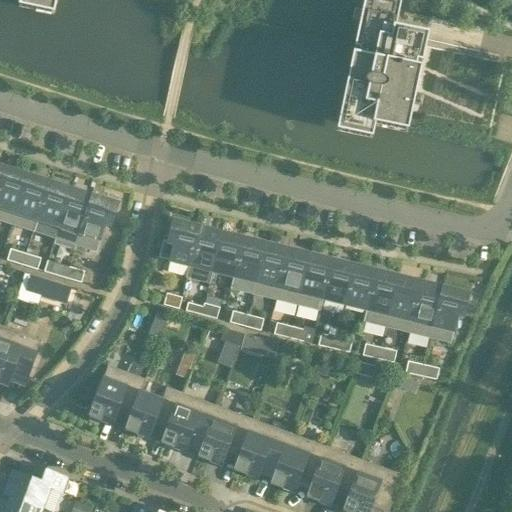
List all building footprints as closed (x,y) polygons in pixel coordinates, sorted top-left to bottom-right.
[(19,0),(18,9),(53,16),(56,0),(19,0)] [(394,0),(363,0),(335,134),(371,141),(374,128),(406,134),(411,113),(490,129),(504,64),(430,48),(436,20),(398,12),(401,1),(394,0)] [(4,170),(0,183),(0,221),(11,225),(26,177),(4,170)] [(26,177),(11,225),(33,232),(37,221),(49,185),(40,182),(41,178),(30,175),(29,178),(26,177)] [(54,239),(70,191),(49,185),(37,221),(33,232),(54,239)] [(70,191),(54,239),(76,246),(91,198),(83,196),(84,192),(73,189),(72,192),(70,191)] [(91,198),(76,246),(96,252),(105,225),(111,227),(117,207),(91,198)] [(186,278),(198,230),(172,223),(167,244),(172,245),(168,261),(188,266),(185,278),(186,278)] [(198,230),(186,278),(208,284),(220,235),(217,234),(218,231),(208,228),(207,232),(198,230)] [(220,235),(208,284),(209,284),(212,272),(233,277),(230,289),(242,241),(220,235)] [(242,241),(230,289),(253,295),(265,246),(262,245),(263,242),(252,239),(251,243),(242,241)] [(265,246),(253,295),(275,300),(287,252),(265,246)] [(6,262),(22,267),(26,255),(10,250),(6,262)] [(287,252),(275,300),(297,306),(309,257),(306,256),(307,253),(296,250),(295,254),(287,252)] [(40,260),(26,255),(22,267),(37,271),(40,260)] [(309,257),(297,306),(319,311),(331,263),(309,257)] [(331,263),(319,311),(320,311),(323,300),(344,305),(353,268),(350,267),(351,264),(340,261),(340,265),(331,263)] [(65,280),(69,268),(53,263),(50,275),(65,280)] [(84,273),(69,268),(65,280),(81,284),(84,273)] [(353,268),(344,305),(365,310),(362,322),(363,322),(375,274),(353,268)] [(375,274),(363,322),(385,327),(397,279),(394,278),(395,275),(385,272),(384,276),(375,274)] [(24,276),(24,301),(40,301),(40,276),(24,276)] [(397,279),(385,327),(408,333),(420,285),(397,279)] [(420,285),(408,333),(430,338),(442,290),(439,289),(440,286),(429,283),(428,287),(420,285)] [(442,290),(430,338),(450,344),(457,316),(463,317),(468,297),(442,290)] [(178,310),(182,299),(166,295),(163,306),(178,310)] [(200,316),(203,304),(188,300),(185,312),(200,316)] [(203,304),(200,316),(216,320),(219,309),(203,304)] [(244,328),(247,316),(232,312),(229,324),(244,328)] [(247,316),(244,328),(260,332),(263,320),(247,316)] [(288,339),(291,328),(276,324),(273,336),(288,339)] [(0,337),(0,384),(7,387),(12,375),(26,380),(41,342),(3,328),(0,337)] [(291,328),(288,339),(304,343),(307,332),(291,328)] [(333,350),(336,338),(320,335),(317,346),(333,350)] [(336,338),(333,350),(349,354),(351,342),(336,338)] [(377,360),(380,349),(365,345),(362,357),(377,360)] [(380,349),(377,360),(393,364),(396,352),(380,349)] [(420,377),(423,366),(407,362),(405,374),(420,377)] [(372,379),(375,367),(359,363),(356,375),(372,379)] [(124,431),(125,431),(144,380),(108,366),(93,405),(88,417),(101,422),(112,426),(117,414),(129,418),(124,431)] [(439,369),(423,366),(420,377),(436,381),(439,369)] [(144,380),(125,431),(137,436),(137,435),(148,439),(153,427),(165,432),(161,444),(162,445),(181,394),(166,388),(161,401),(141,394),(145,381),(144,380)] [(197,458),(198,458),(217,407),(181,394),(162,445),(173,449),(174,449),(185,453),(189,440),(202,445),(197,458)] [(233,471),(234,472),(254,421),(217,407),(198,458),(210,463),(210,462),(221,466),(226,454),(238,459),(233,471)] [(254,421),(234,472),(246,476),(257,480),(262,468),(274,472),(270,485),(271,485),(290,434),(254,421)] [(306,498),(307,499),(326,448),(290,434),(271,485),(282,490),(282,489),(294,493),(298,481),(311,486),(306,498)] [(342,511),(343,511),(362,461),(326,448),(307,499),(319,503),(330,507),(334,495),(347,499),(342,511)] [(362,461),(343,511),(369,511),(371,508),(381,511),(385,511),(399,475),(362,461)] [(12,473),(4,496),(41,510),(49,489),(61,493),(66,480),(29,466),(24,478),(14,474),(14,473),(12,473)] [(40,511),(41,510),(4,496),(0,505),(0,511),(40,511)]
